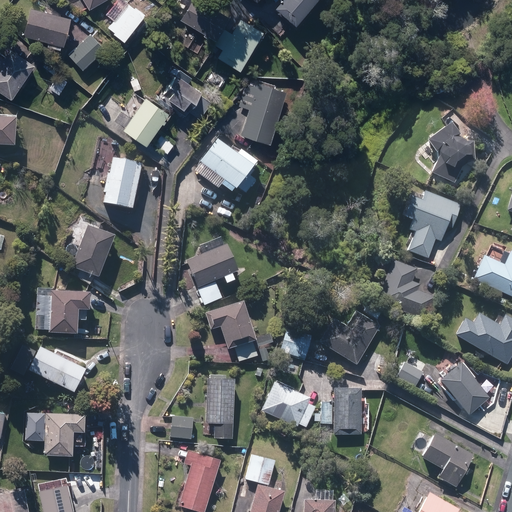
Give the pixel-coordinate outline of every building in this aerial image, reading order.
[(80,0),(87,11),(105,0),(80,0)] [(192,0),(178,21),(210,42),(224,20),(192,0)] [(282,0),(273,11),(291,27),(315,0),(282,0)] [(111,36),(121,43),(141,19),(125,7),(107,29),(113,34),(111,36)] [(28,11),(21,37),(59,47),(66,21),(28,11)] [(214,60),(236,73),(259,34),(238,22),(230,35),(224,32),(215,47),(220,50),(214,60)] [(67,58),(80,71),(102,51),(89,38),(67,58)] [(0,61),(0,94),(9,101),(30,68),(6,52),(0,61)] [(40,66),(52,77),(57,71),(45,60),(40,66)] [(57,75),(48,90),(57,96),(66,80),(57,75)] [(171,80),(157,99),(181,117),(195,98),(171,80)] [(266,145),(281,93),(255,84),(253,89),(247,87),(239,106),(246,110),(239,135),(266,145)] [(121,132),(142,148),(164,116),(142,102),(121,132)] [(0,121),(0,148),(9,149),(12,123),(0,121)] [(433,159),(427,174),(451,184),(460,163),(471,161),(468,143),(461,144),(461,141),(455,138),(445,125),(421,142),(430,155),(432,154),(435,158),(433,159)] [(221,141),(203,162),(236,189),(254,168),(221,141)] [(101,206),(129,212),(138,168),(110,162),(101,206)] [(511,187),(509,186),(503,212),(511,214),(511,187)] [(457,206),(419,193),(416,203),(404,199),(397,219),(409,223),(406,231),(411,232),(405,251),(425,258),(431,239),(438,241),(442,227),(449,229),(457,206)] [(94,279),(111,239),(86,229),(69,269),(94,279)] [(184,264),(195,289),(232,274),(222,249),(184,264)] [(477,258),(468,281),(511,299),(511,256),(505,253),(500,267),(477,258)] [(381,285),(375,301),(428,320),(436,296),(419,290),(421,284),(412,281),(417,268),(394,260),(384,286),(381,285)] [(211,283),(195,291),(202,306),(218,299),(211,283)] [(86,296),(50,293),(46,334),(73,336),(75,313),(84,313),(86,296)] [(243,302),(206,313),(211,328),(221,325),(228,348),(255,340),(243,302)] [(463,318),(454,336),(508,364),(511,357),(511,317),(505,314),(500,325),(477,313),(472,323),(463,318)] [(316,343),(353,366),(376,328),(357,317),(348,331),(329,320),(316,343)] [(284,331),(277,354),(302,360),(308,338),(284,331)] [(42,349),(30,371),(72,393),(84,371),(42,349)] [(423,372),(405,362),(397,377),(415,387),(423,372)] [(461,362),(440,380),(470,414),(491,396),(461,362)] [(229,440),(229,381),(204,381),(204,425),(212,425),(212,440),(229,440)] [(271,385),(259,412),(295,427),(307,400),(271,385)] [(357,389),(329,390),(331,435),(358,435),(357,389)] [(81,418),(26,414),(24,442),(43,443),(42,457),(68,459),(70,435),(80,436),(81,418)] [(190,419),(170,417),(169,437),(188,439),(190,419)] [(468,455),(428,435),(416,460),(438,470),(434,478),(452,487),(468,455)] [(176,507),(193,511),(201,511),(216,462),(186,453),(183,463),(188,465),(176,507)] [(266,486),(271,462),(249,457),(243,481),(266,486)] [(66,511),(61,487),(35,493),(38,511),(66,511)] [(275,511),(279,493),(252,487),(246,511),(275,511)] [(23,511),(20,492),(0,495),(0,511),(23,511)] [(423,494),(413,511),(453,511),(455,510),(423,494)] [(328,511),(329,502),(300,502),(300,511),(328,511)]
